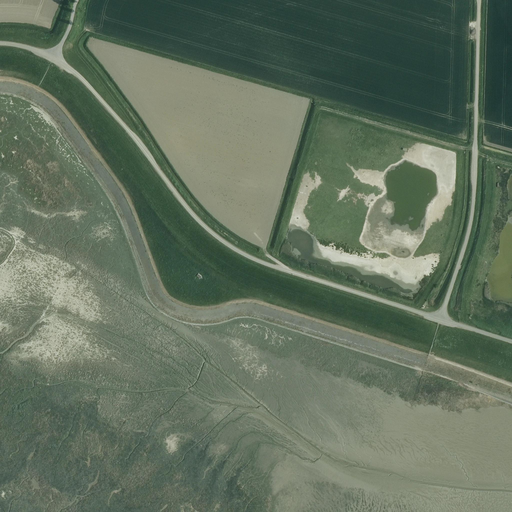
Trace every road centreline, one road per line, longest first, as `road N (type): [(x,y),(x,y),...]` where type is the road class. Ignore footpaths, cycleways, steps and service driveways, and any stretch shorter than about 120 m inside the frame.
road 1 (unclassified): [(441,318),(228,246),(54,57)]
road 2 (unclassified): [(441,318),(472,216),(478,0)]
